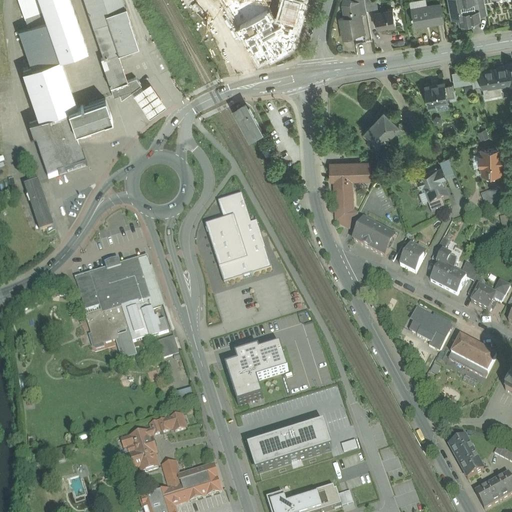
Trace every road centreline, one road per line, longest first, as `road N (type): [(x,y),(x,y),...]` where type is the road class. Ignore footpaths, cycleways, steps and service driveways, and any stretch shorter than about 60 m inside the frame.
road 1 (residential): [(336,255),(473,511)]
road 2 (tertiary): [(511,41),(313,75)]
road 3 (residential): [(511,335),(336,255)]
road 4 (residential): [(193,316),(184,236),(209,183),(185,137)]
road 5 (residential): [(313,75),(313,187),(336,255)]
road 6 (residential): [(248,511),(192,340)]
road 7 (residential): [(146,208),(192,340)]
road 8 (tertiary): [(313,75),(235,87),(185,115)]
